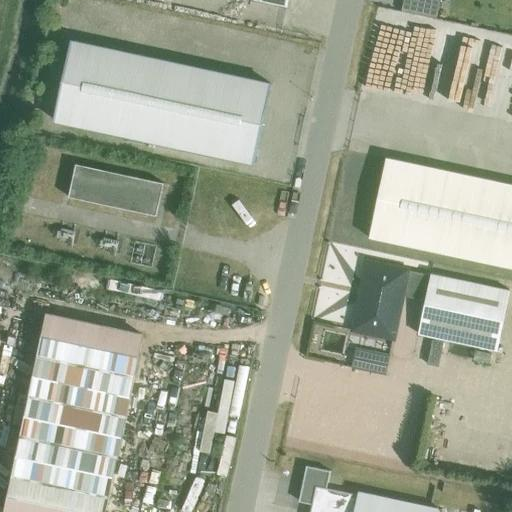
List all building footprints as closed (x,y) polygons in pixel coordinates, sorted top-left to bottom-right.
[(269,82),(69,40),(51,121),(252,164),(269,82)] [(511,183),(384,157),(367,237),(511,267),(511,183)] [(161,182),(73,165),(66,199),(154,217),(161,182)] [(426,275),(364,261),(348,331),(389,340),(399,294),(421,299),(426,275)] [(507,291),(426,275),(421,299),(414,335),(495,351),(507,291)] [(105,511),(144,334),(43,312),(0,510),(0,511),(105,511)] [(389,355),(355,347),(350,367),(384,376),(389,355)] [(355,496),(315,487),(309,511),(436,511),(437,510),(356,492),(355,496)]
